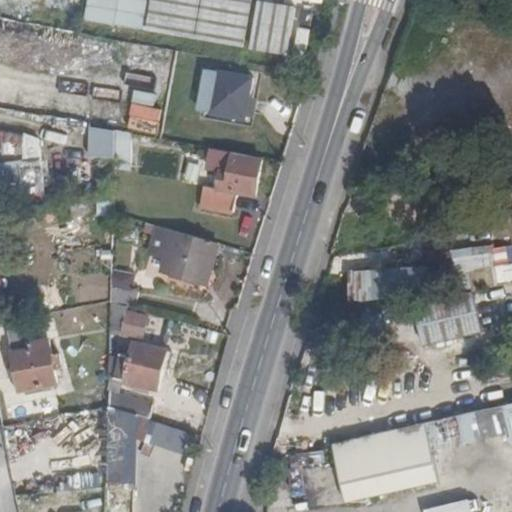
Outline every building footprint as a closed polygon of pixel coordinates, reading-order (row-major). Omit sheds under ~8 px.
[(175,66),(124,57),(115,101),(167,111),(175,66)] [(255,79),(223,73),(215,115),(248,120),(255,79)] [(259,82),(258,99),(289,101),(290,84),(259,82)] [(130,134),(115,131),(115,166),(129,169),(130,134)] [(0,202),(48,199),(42,133),(1,136),(3,161),(0,161),(0,202)] [(239,195),(257,198),(264,161),(217,153),(214,171),(224,173),(220,191),(239,195)] [(224,173),(214,171),(211,189),(206,189),(203,207),(236,213),(239,195),(220,191),(224,173)] [(170,247),(163,272),(204,284),(216,245),(170,230),(165,245),(170,247)] [(463,230),(410,243),(413,257),(436,251),(443,278),(459,274),(458,272),(473,269),(463,230)] [(431,268),(352,270),(352,301),(432,299),(431,268)] [(138,275),(113,270),(112,288),(134,292),(135,287),(138,275)] [(498,284),(440,298),(449,336),(507,323),(498,284)] [(141,288),(135,287),(134,292),(112,288),(112,302),(128,307),(137,310),(137,306),(141,288)] [(127,312),(128,307),(112,302),(111,333),(124,334),(139,338),(146,317),(127,312)] [(165,343),(185,346),(187,339),(206,342),(209,328),(169,320),(165,343)] [(52,355),(46,325),(9,333),(21,393),(58,385),(56,371),(62,370),(59,354),(52,355)] [(127,382),(136,384),(151,388),(159,390),(170,352),(138,343),(134,357),(124,355),(117,377),(127,380),(127,382)] [(124,380),(111,376),(110,392),(120,395),(124,380)] [(151,388),(136,384),(135,389),(149,393),(151,388)] [(110,408),(150,420),(154,405),(120,395),(110,392),(110,408)] [(426,424),(432,453),(509,435),(503,406),(426,424)] [(159,422),(152,443),(188,454),(194,434),(159,422)] [(426,424),(333,446),(346,503),(439,483),(432,453),(426,424)] [(282,486),(307,481),(304,466),(278,472),(282,486)]
